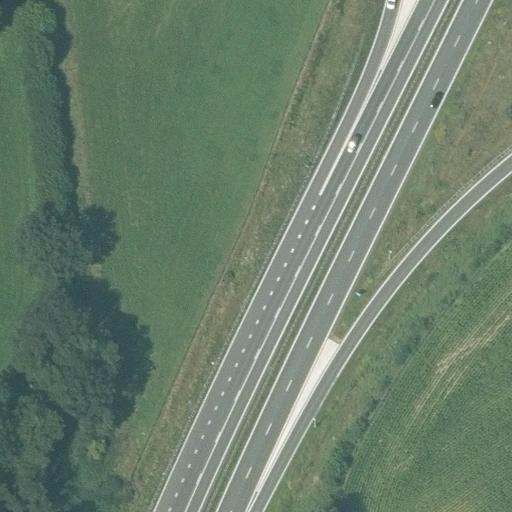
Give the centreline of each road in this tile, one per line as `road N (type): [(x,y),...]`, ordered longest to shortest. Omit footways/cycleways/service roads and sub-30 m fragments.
road 1 (trunk): [(230,511),(477,0)]
road 2 (trunk): [(234,511),(388,289),(511,162)]
road 3 (trunk): [(366,131),(184,511)]
road 4 (trunk): [(432,0),(366,131)]
road 5 (trunk): [(394,0),(366,131)]
